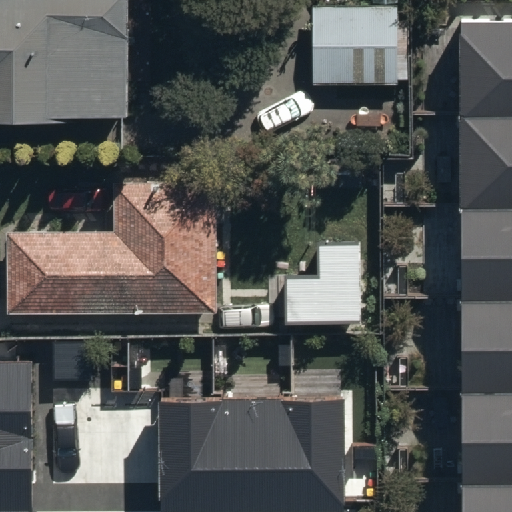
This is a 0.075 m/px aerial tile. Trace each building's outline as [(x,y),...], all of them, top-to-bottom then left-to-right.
[(126,0),(0,0),(0,104),(75,106),(75,99),(125,100),(126,0)] [(310,0),(311,72),(411,71),(410,0),(310,0)] [(511,511),(511,11),(452,12),(454,511),(511,511)] [(8,218),(7,299),(213,300),(214,168),(112,167),(111,219),(8,218)] [(359,308),(359,233),(302,233),(302,308),(359,308)] [(0,364),(0,511),(32,511),(32,365),(0,364)] [(342,511),(343,400),(160,401),(160,511),(342,511)]
